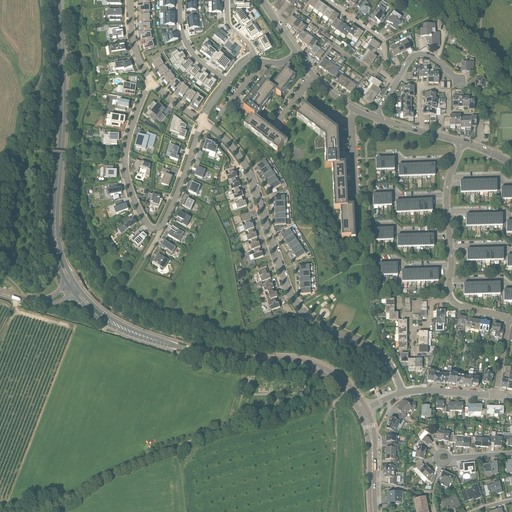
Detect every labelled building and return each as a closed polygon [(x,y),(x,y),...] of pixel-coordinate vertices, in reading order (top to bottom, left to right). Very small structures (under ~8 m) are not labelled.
[(244,0),(234,0),(235,6),(236,6),(236,9),(244,9),(244,0)] [(312,0),(309,6),(313,10),(319,2),(316,0),(312,0)] [(167,7),(174,7),(174,1),(163,1),(163,7),(160,7),(160,10),(167,10),(167,7)] [(319,2),(313,10),(318,13),(324,5),(319,2)] [(361,2),(357,7),(360,9),(359,10),(364,14),(365,16),(368,12),(369,12),(372,8),(368,6),(368,5),(364,2),(363,4),(361,2)] [(142,6),(143,6),(143,7),(142,7),(140,7),(140,12),(139,12),(143,12),(149,12),(150,12),(150,6),(150,3),(143,3),(143,6),(142,6)] [(198,14),(198,11),(196,11),(196,5),(186,6),(187,11),(192,11),(192,14),(198,14)] [(318,13),(323,17),(329,9),(324,6),(324,5),(318,13)] [(380,7),(371,19),(374,21),(375,19),(380,23),(384,17),(382,16),(385,11),(380,7)] [(212,13),(210,13),(210,16),(216,16),(216,13),(221,13),(221,8),(212,8),(212,13)] [(323,17),(328,20),(333,12),(329,9),(323,17)] [(109,21),(120,21),(120,17),(120,14),(122,14),(122,10),(109,11),(109,18),(109,21)] [(160,14),(163,14),(163,20),(175,19),(174,13),(167,13),(167,10),(160,10),(160,14)] [(151,21),(150,21),(150,15),(149,15),(149,12),(143,12),(143,15),(142,15),(143,15),(143,16),(142,16),(140,16),(140,21),(139,21),(143,21),(151,21)] [(249,23),(242,12),(234,17),(238,24),(239,24),(241,28),(249,23)] [(328,20),(333,23),(336,19),(336,20),(339,16),(338,16),(334,12),(333,12),(328,20)] [(391,27),(396,30),(398,26),(399,26),(402,26),(403,23),(403,20),(401,18),(402,17),(396,13),(393,17),(392,16),(387,22),(392,25),(391,27)] [(192,14),(192,18),(187,19),(188,24),(199,22),(198,14),(192,14)] [(292,17),(286,24),(286,25),(286,24),(291,28),(297,20),(292,17)] [(161,29),(167,29),(167,26),(175,25),(175,19),(163,20),(163,25),(161,26),(161,29)] [(341,23),(336,20),(336,19),(333,23),(330,27),(335,31),(341,23)] [(297,20),(291,28),(296,31),(301,24),(297,20)] [(143,21),(143,24),(143,25),(143,26),(142,26),(140,26),(140,30),(140,31),(143,31),(152,30),(150,30),(150,27),(150,25),(152,24),(151,21),(143,21)] [(188,24),(189,30),(194,29),(195,32),(201,31),(199,22),(188,24)] [(335,31),(340,34),(346,26),(341,23),(335,31)] [(260,34),(252,24),(245,28),(247,31),(246,32),(252,40),(260,34)] [(301,24),(296,31),(301,35),(303,32),(306,27),(301,24)] [(424,25),(424,30),(421,30),(421,37),(423,37),(427,45),(430,45),(430,47),(439,46),(439,33),(435,33),(434,25),(424,25)] [(346,26),(340,34),(345,38),(348,34),(351,30),(346,27),(346,26)] [(353,26),(351,30),(348,34),(353,37),(358,30),(353,26),(354,26),(353,26)] [(120,36),(123,36),(123,31),(120,31),(119,28),(108,29),(108,31),(107,31),(108,36),(109,36),(110,41),(110,39),(113,39),(116,38),(116,39),(117,39),(117,38),(121,38),(120,36)] [(141,36),(142,40),(142,41),(145,40),(153,39),(153,38),(151,38),(151,36),(151,33),(152,33),(152,30),(143,31),(144,34),(143,34),(144,34),(144,35),(143,36),(141,36)] [(223,44),(226,40),(224,39),(226,36),(219,30),(217,33),(216,32),(213,36),(223,44)] [(358,30),(353,37),(358,41),(363,33),(358,30)] [(302,43),(308,35),(303,32),(301,35),(297,40),(298,40),(302,43)] [(168,33),(162,35),(163,38),(165,37),(167,43),(178,40),(176,34),(169,36),(168,33)] [(307,47),(313,39),(308,35),(302,43),(307,47)] [(413,41),(410,36),(405,38),(406,41),(401,43),(405,52),(410,49),(411,49),(408,44),(413,41)] [(272,49),(266,37),(259,41),(257,42),(260,46),(259,47),(263,54),(272,49)] [(314,37),(313,39),(307,47),(312,50),(315,46),(315,47),(315,46),(318,43),(319,41),(314,37)] [(145,40),(146,44),(146,45),(145,45),(143,46),(144,50),(144,51),(154,48),(153,42),(154,42),(153,39),(145,40)] [(233,44),(229,40),(225,45),(232,51),(231,52),(237,57),(241,51),(240,51),(243,47),(236,41),(233,44)] [(369,45),(377,50),(380,46),(380,45),(372,40),(369,45)] [(211,48),(206,43),(202,49),(200,51),(210,59),(214,54),(216,51),(211,48)] [(395,46),(400,55),(400,54),(405,52),(401,43),(395,46)] [(109,55),(110,57),(120,55),(120,52),(125,51),(124,44),(108,47),(111,47),(112,55),(109,55)] [(365,50),(369,53),(373,55),(376,51),(377,51),(377,50),(369,45),(365,50)] [(314,57),(314,58),(320,50),(315,46),(315,47),(315,46),(312,50),(309,54),(310,54),(314,57)] [(394,57),(395,57),(394,57),(400,55),(395,46),(390,49),(391,52),(388,53),(392,60),(395,58),(394,57)] [(325,53),(320,50),(314,58),(314,57),(319,61),(325,53)] [(224,55),(220,51),(214,59),(218,62),(216,64),(219,66),(225,71),(228,67),(227,67),(230,63),(223,57),(224,55)] [(183,60),(185,58),(182,54),(181,54),(179,56),(176,53),(171,60),(178,66),(183,60)] [(369,53),(366,57),(373,63),(376,58),(377,58),(373,55),(369,53)] [(163,65),(165,63),(163,64),(160,59),(161,59),(162,58),(160,55),(157,57),(152,60),(153,60),(154,63),(155,64),(152,65),(154,69),(154,70),(157,68),(163,65)] [(324,70),(329,63),(327,61),(329,58),(326,56),(319,67),(324,70)] [(362,62),(370,68),(373,63),(366,57),(362,62)] [(191,67),(193,65),(189,61),(189,60),(186,62),(184,60),(178,66),(186,73),(191,67)] [(461,63),(461,72),(470,72),(470,69),(473,69),(473,60),(470,60),(470,64),(461,63)] [(124,70),(124,71),(132,67),(129,61),(124,63),(124,62),(115,64),(115,62),(108,63),(109,67),(111,66),(112,73),(116,73),(116,71),(124,70)] [(324,70),(329,74),(334,66),(329,63),(324,70),(324,71),(324,70)] [(170,71),(170,70),(168,72),(167,69),(165,67),(163,65),(157,68),(158,69),(159,71),(160,72),(158,74),(160,77),(160,78),(163,76),(170,71)] [(329,74),(334,77),(337,73),(339,70),(334,66),(329,74)] [(187,73),(194,79),(199,73),(201,71),(198,69),(197,67),(196,67),(194,69),(191,67),(186,73),(187,73)] [(482,70),(480,71),(477,74),(479,77),(479,78),(479,80),(475,80),(475,89),(484,89),(484,88),(486,88),(485,79),(484,79),(484,74),(485,73),(482,70)] [(163,76),(165,78),(165,79),(166,79),(164,81),(167,85),(169,83),(175,78),(174,78),(175,78),(172,76),(171,74),(172,73),(170,71),(163,76)] [(246,103),(246,106),(239,107),(239,104),(239,108),(240,112),(242,111),(242,115),(242,116),(245,116),(247,115),(248,114),(251,117),(244,126),(245,125),(277,151),(277,152),(284,143),(254,119),(275,93),(281,97),(280,96),(294,78),(295,79),(286,71),(271,89),(270,89),(267,86),(249,108),(247,106),(246,103)] [(194,79),(203,85),(209,76),(204,73),(202,75),(199,73),(194,79)] [(332,80),(336,84),(342,76),(337,73),(334,77),(331,80),(332,80)] [(341,87),(347,80),(348,78),(343,74),(342,76),(336,84),(337,84),(341,87)] [(371,77),(367,82),(378,89),(381,84),(379,82),(377,81),(374,79),(371,77)] [(170,84),(172,85),(172,86),(172,85),(173,86),(171,88),(174,91),(174,92),(175,92),(177,89),(181,84),(176,80),(175,78),(169,83),(170,84)] [(210,81),(207,79),(203,85),(211,90),(217,82),(213,79),(212,78),(210,81)] [(346,91),(352,83),(347,80),(341,87),(342,87),(346,91)] [(137,81),(130,82),(130,85),(124,84),(122,94),(135,96),(137,81)] [(180,91),(181,92),(179,95),(183,97),(182,97),(183,98),(185,95),(188,89),(189,89),(184,86),(185,84),(182,83),(181,84),(177,89),(179,91),(180,92),(180,91)] [(352,83),(346,91),(351,94),(357,87),(352,83)] [(369,90),(377,96),(380,91),(378,89),(373,85),(373,86),(369,90)] [(185,95),(187,97),(188,97),(186,100),(190,103),(192,100),(196,95),(196,94),(194,93),(191,91),(188,89),(185,95)] [(366,95),(373,101),(377,96),(369,90),(366,95)] [(192,100),(194,102),(195,102),(196,103),(194,105),(198,108),(204,100),(201,98),(199,97),(200,95),(197,93),(196,94),(196,95),(192,100)] [(367,104),(370,106),(370,105),(373,101),(366,95),(363,99),(361,98),(358,102),(365,107),(367,104)] [(126,108),(129,108),(129,102),(119,100),(118,105),(116,104),(115,110),(125,111),(126,108)] [(153,103),(147,110),(157,118),(157,119),(160,122),(165,116),(161,114),(164,111),(153,103)] [(336,134),(334,132),(304,108),(297,118),(298,117),(320,134),(315,140),(315,149),(326,148),(327,162),(325,162),(326,168),(325,168),(332,167),(332,168),(333,168),(335,209),(334,209),(341,209),(343,237),(342,237),(354,236),(352,208),(347,208),(346,208),(344,167),(345,167),(346,165),(346,162),(344,160),(346,159),(345,159),(344,160),(342,158),(343,157),(342,156),(341,158),(339,156),(337,156),(336,134)] [(426,110),(423,109),(423,115),(430,115),(430,118),(436,118),(436,115),(434,115),(434,110),(426,110)] [(111,115),(110,126),(120,127),(121,124),(123,124),(124,117),(111,115)] [(455,115),(449,115),(450,118),(450,121),(450,124),(443,124),(443,127),(450,127),(449,126),(455,126),(455,115)] [(177,118),(176,118),(174,126),(172,125),(170,130),(179,133),(178,137),(184,139),(187,132),(185,131),(186,126),(181,122),(181,121),(177,118)] [(104,136),(104,144),(117,145),(117,138),(115,138),(115,135),(108,134),(108,136),(104,136)] [(146,137),(139,135),(136,147),(145,150),(146,146),(152,148),(156,136),(147,134),(146,137)] [(206,139),(206,140),(203,150),(215,154),(218,147),(215,146),(216,143),(213,141),(212,141),(206,139)] [(179,149),(174,147),(174,146),(169,145),(166,154),(171,155),(169,158),(178,161),(179,157),(177,157),(179,149)] [(259,173),(261,172),(260,171),(268,167),(268,166),(266,163),(269,161),(268,160),(268,159),(257,167),(259,170),(258,171),(259,172),(259,173)] [(136,160),(134,166),(136,166),(135,170),(135,171),(135,172),(136,172),(138,173),(140,168),(147,170),(145,175),(149,177),(150,169),(149,169),(151,165),(136,160)] [(262,177),(264,176),(271,171),(269,168),(272,166),(271,165),(272,164),(271,164),(268,166),(268,167),(260,171),(261,172),(262,175),(261,175),(262,176),(262,177)] [(106,177),(116,178),(116,172),(115,172),(115,170),(113,170),(113,167),(103,167),(103,170),(103,175),(106,175),(106,177)] [(197,168),(194,176),(195,176),(202,179),(205,171),(197,168)] [(234,168),(232,168),(228,170),(229,175),(226,176),(228,181),(231,180),(237,178),(236,173),(235,173),(234,171),(235,171),(234,168)] [(161,172),(165,174),(161,184),(168,187),(172,177),(169,175),(170,171),(162,169),(161,172)] [(274,176),(272,173),(275,171),(274,169),(275,169),(274,169),(271,171),(264,176),(266,179),(264,180),(265,181),(265,182),(267,181),(274,176)] [(268,187),(270,186),(277,181),(275,178),(278,176),(277,174),(278,174),(274,176),(267,181),(269,184),(268,185),(268,186),(268,187)] [(238,181),(237,178),(231,180),(232,184),(229,185),(231,190),(234,189),(238,188),(240,187),(239,182),(238,182),(237,181),(238,181)] [(281,179),(277,181),(270,186),(272,189),(271,190),(271,191),(271,192),(281,186),(281,185),(280,186),(278,183),(282,181),(281,179)] [(188,192),(189,193),(197,196),(200,186),(192,183),(188,192)] [(107,190),(108,196),(114,195),(114,196),(118,195),(118,194),(121,194),(120,188),(118,188),(118,187),(116,187),(116,184),(117,184),(108,185),(109,190),(107,190)] [(234,200),(243,197),(244,197),(242,192),(240,192),(239,190),(239,191),(238,188),(234,189),(235,194),(233,195),(234,200)] [(150,206),(159,208),(163,200),(159,199),(160,197),(153,195),(149,195),(147,202),(151,203),(150,206)] [(237,209),(242,208),(247,206),(245,201),(244,201),(244,200),(243,197),(234,200),(235,203),(238,202),(239,203),(236,204),(237,209)] [(185,207),(184,208),(191,211),(194,203),(185,200),(183,206),(185,207)] [(119,217),(125,213),(124,211),(128,210),(125,204),(123,205),(121,202),(115,204),(116,208),(119,217)] [(191,218),(189,217),(180,213),(177,218),(181,220),(179,223),(177,222),(176,222),(184,226),(186,227),(191,218)] [(121,233),(125,230),(125,231),(130,228),(131,228),(131,229),(135,226),(134,226),(137,224),(133,219),(131,220),(129,218),(123,222),(124,225),(122,226),(121,225),(117,228),(121,233)] [(248,230),(254,228),(252,223),(251,224),(251,222),(252,222),(251,219),(244,221),(246,225),(243,226),(245,231),(248,231),(248,230)] [(173,227),(170,232),(168,236),(172,238),(171,239),(173,241),(174,239),(176,240),(181,232),(173,227)] [(249,235),(246,236),(248,241),(251,240),(257,238),(255,233),(254,233),(254,232),(255,232),(254,228),(248,230),(248,231),(249,235)] [(292,235),(296,233),(294,230),(293,229),(293,228),(282,236),(284,239),(283,240),(284,241),(283,241),(284,242),(285,241),(285,240),(292,235)] [(142,243),(144,241),(145,240),(144,240),(147,237),(143,233),(141,235),(138,233),(131,240),(138,247),(142,243)] [(296,240),(295,240),(294,237),(297,235),(296,234),(296,233),(292,235),(285,240),(285,241),(287,243),(286,244),(287,246),(286,246),(287,246),(288,245),(296,240)] [(251,250),(254,249),(260,247),(258,242),(257,243),(257,241),(258,241),(257,238),(251,240),(252,244),(249,245),(251,250)] [(299,245),(297,242),(300,240),(299,238),(295,240),(296,240),(288,245),(290,248),(289,249),(290,251),(291,250),(299,245)] [(113,251),(117,247),(111,241),(107,245),(113,251)] [(161,248),(165,250),(167,251),(166,253),(171,257),(176,248),(165,242),(161,248)] [(291,250),(293,253),(292,254),(293,255),(293,256),(294,255),(302,250),(300,247),(303,245),(302,243),(299,245),(291,250)] [(255,254),(252,255),(254,260),(263,257),(262,252),(261,252),(260,251),(261,251),(260,247),(254,249),(255,254)] [(294,255),(296,258),(295,258),(296,260),(296,261),(306,254),(305,254),(305,255),(303,252),(306,249),(305,248),(306,248),(305,247),(302,250),(294,255)] [(168,261),(168,262),(158,256),(158,255),(156,258),(152,264),(160,268),(162,265),(165,267),(168,262),(168,261)] [(267,275),(267,273),(268,273),(266,266),(257,269),(258,273),(261,272),(263,276),(260,277),(261,282),(264,281),(270,279),(271,279),(269,274),(267,275)] [(274,289),(272,284),(270,284),(270,283),(271,282),(270,279),(264,281),(261,282),(262,285),(265,284),(266,286),(263,287),(264,292),(267,291),(274,289)] [(275,299),(277,298),(275,293),(274,294),(274,292),(275,292),(274,289),(267,291),(269,295),(266,296),(267,301),(270,300),(275,299)] [(276,303),(276,302),(278,301),(277,298),(275,299),(270,300),(267,301),(269,306),(271,311),(280,308),(278,303),(276,303)] [(464,329),(465,328),(464,328),(466,318),(459,317),(458,320),(455,320),(453,326),(457,326),(457,325),(459,325),(458,328),(464,329)] [(486,332),(488,332),(489,323),(486,322),(486,321),(484,321),(484,322),(480,321),(479,331),(481,331),(481,332),(481,333),(482,333),(482,334),(483,334),(484,334),(485,334),(486,333),(486,332)] [(436,325),(435,325),(435,332),(439,332),(439,336),(441,336),(441,332),(444,332),(444,325),(436,325)] [(493,325),(492,330),(491,334),(495,334),(494,337),(502,339),(504,330),(500,330),(501,326),(493,325)] [(506,381),(502,380),(500,389),(503,389),(503,390),(506,390),(507,390),(510,373),(511,367),(505,366),(504,373),(506,373),(505,380),(506,381)] [(443,375),(441,383),(448,384),(449,375),(450,373),(451,367),(448,367),(446,375),(443,375)] [(464,377),(463,386),(470,387),(473,373),(473,369),(469,369),(469,372),(468,376),(469,378),(464,377)] [(427,382),(428,382),(434,383),(435,371),(429,370),(427,382)] [(435,371),(434,383),(441,383),(443,375),(439,374),(440,372),(435,371)] [(449,375),(448,384),(456,385),(457,376),(453,375),(454,373),(450,373),(449,375)] [(457,376),(456,385),(463,386),(464,377),(463,377),(464,373),(461,373),(460,376),(457,376)] [(415,410),(415,408),(416,403),(412,403),(409,406),(406,402),(406,401),(401,405),(408,413),(410,411),(412,412),(414,410),(415,410)] [(443,412),(446,412),(446,406),(443,406),(443,402),(436,402),(436,409),(443,409),(443,412)] [(446,406),(446,412),(449,413),(449,411),(455,411),(456,404),(449,404),(449,406),(446,406)] [(465,418),(465,414),(465,408),(463,408),(463,407),(462,407),(462,404),(456,404),(455,411),(462,411),(462,414),(462,418),(465,418)] [(400,414),(397,416),(403,420),(407,417),(405,415),(408,413),(401,405),(396,410),(397,410),(400,414)] [(422,407),(422,415),(425,415),(425,417),(430,417),(430,411),(429,411),(429,407),(424,406),(422,406),(422,407)] [(468,412),(475,412),(475,406),(468,406),(468,408),(465,408),(465,414),(468,414),(468,412)] [(481,406),(475,406),(475,412),(481,412),(481,416),(484,416),(484,410),(482,410),(482,409),(481,409),(481,406)] [(487,414),(494,414),(494,407),(487,407),(487,410),(484,410),(484,416),(487,416),(487,414)] [(504,422),(504,418),(503,407),(494,407),(494,414),(500,414),(500,418),(500,422),(501,422),(504,422)] [(391,418),(388,423),(397,427),(398,425),(401,425),(403,420),(397,416),(395,420),(391,418)] [(388,436),(396,436),(396,435),(398,432),(396,431),(397,427),(388,423),(385,429),(386,429),(390,431),(388,436)] [(492,432),(491,437),(492,437),(491,443),(494,443),(494,446),(501,447),(501,439),(503,439),(503,436),(495,436),(495,433),(495,432),(495,430),(493,430),(492,432)] [(418,439),(420,440),(426,445),(428,447),(432,443),(430,441),(431,441),(434,439),(431,433),(428,434),(425,431),(418,439)] [(434,432),(431,433),(434,439),(436,438),(437,438),(437,441),(443,441),(444,432),(438,432),(434,432)] [(450,443),(453,443),(454,436),(454,433),(449,433),(444,432),(443,441),(448,442),(448,441),(450,441),(450,443)] [(392,442),(391,445),(398,446),(398,440),(396,440),(396,436),(388,436),(387,436),(386,436),(386,442),(387,442),(392,442)] [(456,447),(462,447),(463,439),(457,439),(457,436),(454,436),(453,443),(456,443),(456,447)] [(470,443),(472,443),(473,437),(469,437),(463,436),(463,439),(462,447),(469,448),(469,444),(470,444),(470,443)] [(489,443),(491,443),(492,437),(491,437),(489,436),(488,440),(482,439),(481,447),(488,447),(488,448),(488,443),(489,443)] [(508,442),(508,446),(511,446),(511,436),(509,437),(509,436),(503,436),(503,439),(503,442),(508,442)] [(475,447),(481,447),(482,439),(476,439),(476,437),(473,437),(472,443),(475,444),(475,447)] [(417,447),(416,453),(425,455),(426,449),(423,448),(424,447),(426,445),(420,440),(418,442),(418,443),(418,447),(417,447)] [(398,451),(398,446),(391,445),(391,449),(386,448),(385,454),(396,454),(396,451),(398,451)] [(414,463),(415,465),(422,463),(421,461),(422,460),(424,460),(425,455),(416,453),(415,458),(418,459),(418,462),(414,463)] [(391,461),(391,463),(397,464),(398,458),(395,458),(396,454),(385,454),(385,460),(386,461),(386,460),(391,461)] [(497,474),(496,462),(492,463),(492,464),(484,465),(484,473),(492,473),(492,474),(497,474)] [(385,466),(385,472),(395,473),(395,469),(397,469),(397,464),(391,463),(390,466),(385,466)] [(419,472),(423,475),(429,469),(425,465),(424,467),(423,466),(422,463),(415,465),(412,466),(412,467),(413,469),(416,469),(419,472)] [(473,465),(459,465),(460,474),(474,473),(473,465)] [(429,469),(423,475),(427,479),(430,483),(433,484),(435,477),(433,476),(432,475),(433,473),(429,469)] [(396,477),(396,476),(395,476),(395,473),(385,472),(384,478),(385,478),(390,478),(389,484),(396,486),(396,477)] [(440,484),(448,487),(450,481),(452,482),(454,477),(443,473),(441,478),(442,479),(440,484)] [(487,486),(489,495),(490,495),(495,493),(495,494),(501,493),(499,483),(494,484),(494,485),(487,486)] [(462,493),(463,497),(465,502),(475,498),(476,499),(480,498),(476,486),(472,487),(472,489),(462,493)] [(401,502),(401,497),(400,492),(387,493),(387,503),(394,502),(401,502)] [(454,509),(459,506),(455,496),(450,499),(450,500),(442,503),(445,509),(447,508),(447,509),(448,509),(449,510),(454,508),(454,509)] [(419,499),(414,500),(415,506),(418,505),(419,511),(427,510),(425,497),(425,498),(420,500),(419,499)]
